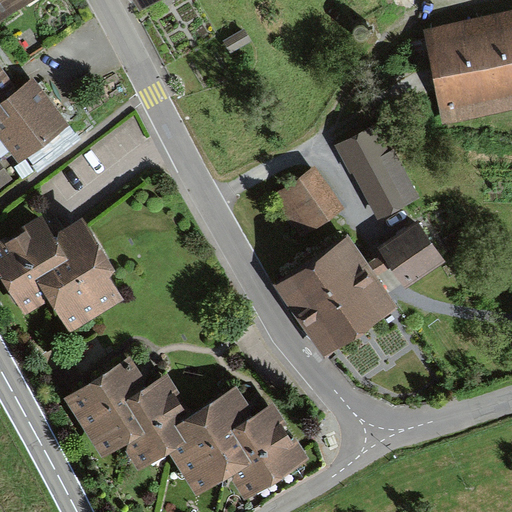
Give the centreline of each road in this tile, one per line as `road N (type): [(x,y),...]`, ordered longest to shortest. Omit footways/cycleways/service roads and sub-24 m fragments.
road 1 (residential): [(103,0),(264,301),(380,444)]
road 2 (secondary): [(0,369),(76,511)]
road 3 (residential): [(511,395),(380,444)]
road 4 (residential): [(380,444),(266,511)]
